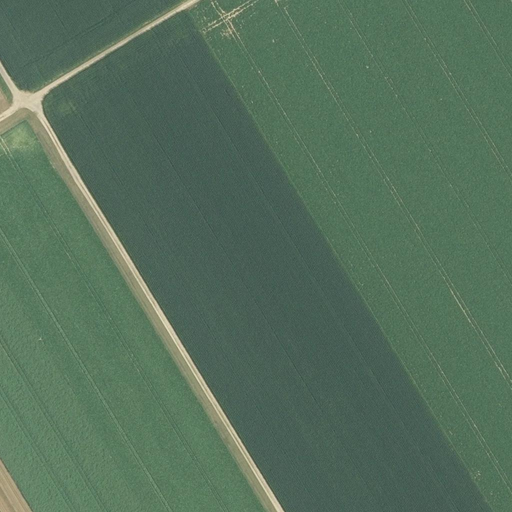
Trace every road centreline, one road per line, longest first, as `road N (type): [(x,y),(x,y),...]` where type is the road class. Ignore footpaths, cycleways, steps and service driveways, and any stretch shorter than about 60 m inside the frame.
road 1 (track): [(280,511),(30,100)]
road 2 (track): [(0,118),(196,0)]
